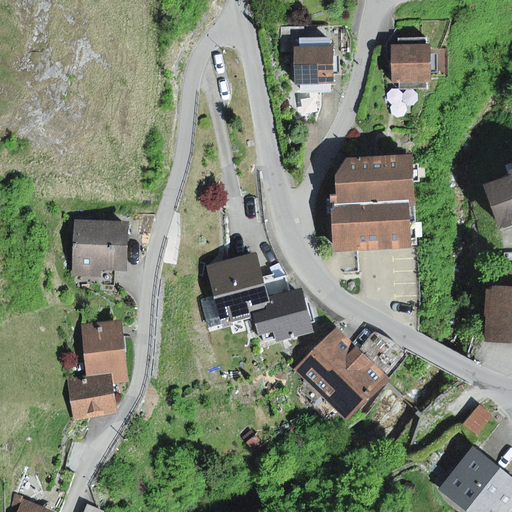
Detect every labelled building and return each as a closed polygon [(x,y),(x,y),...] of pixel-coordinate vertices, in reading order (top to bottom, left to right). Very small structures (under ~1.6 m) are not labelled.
[(399,48),(393,48),(393,86),(399,86),(399,91),(430,91),(430,85),(436,85),(435,47),(430,47),(430,39),(399,40),(399,48)] [(302,49),(296,49),(297,87),(303,87),(303,93),(333,92),(333,87),(339,86),(339,48),(333,48),(333,41),(302,41),(302,49)] [(423,157),(351,159),(340,178),(340,199),(334,199),(336,255),(419,253),(418,210),(425,210),(423,157)] [(511,177),(488,186),(503,232),(511,228),(511,177)] [(133,224),(76,221),(73,278),(82,278),(81,285),(116,287),(117,273),(130,273),(133,224)] [(261,253),(208,266),(224,330),(258,322),(257,315),(271,312),(269,307),(274,305),(268,282),(261,253)] [(492,288),(489,288),(485,343),(511,344),(511,271),(493,270),(492,288)] [(268,282),(274,305),(269,307),(271,312),(257,315),(258,322),(262,338),(278,335),(279,344),(319,335),(309,290),(293,293),(288,276),(268,282)] [(125,321),(83,326),(87,377),(67,380),(74,423),(121,415),(116,386),(132,384),(125,321)] [(395,383),(340,328),(296,370),(352,426),(395,383)] [(493,417),(480,406),(463,426),(476,437),(493,417)] [(511,511),(511,477),(475,447),(440,491),(465,511),(511,511)] [(54,511),(24,500),(18,511),(54,511)]
